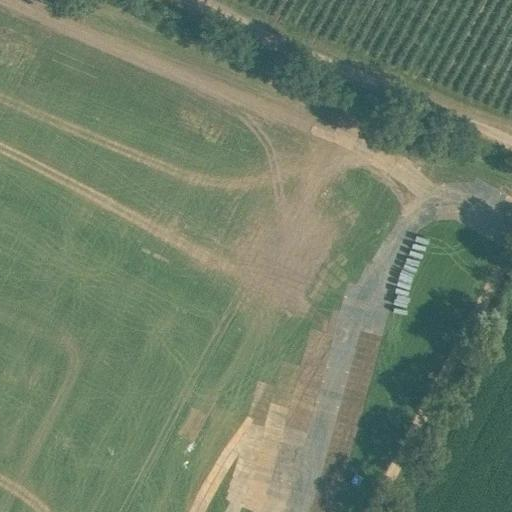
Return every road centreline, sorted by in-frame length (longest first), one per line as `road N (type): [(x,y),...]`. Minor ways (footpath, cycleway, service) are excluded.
road 1 (track): [(511,145),(170,0)]
road 2 (track): [(511,261),(376,511)]
